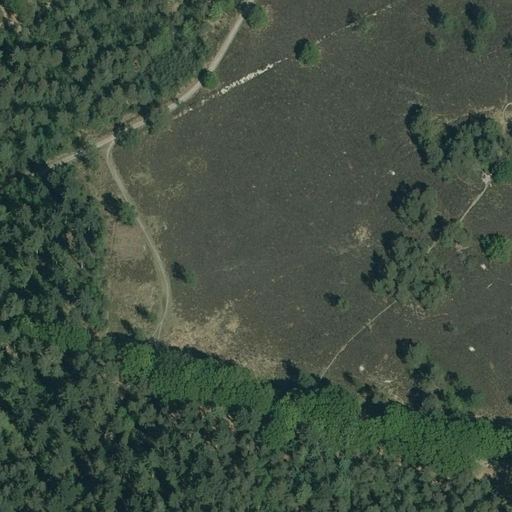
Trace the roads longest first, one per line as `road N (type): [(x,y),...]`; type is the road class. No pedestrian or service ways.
road 1 (track): [(252,0),(183,98),(110,138)]
road 2 (track): [(110,138),(0,190)]
